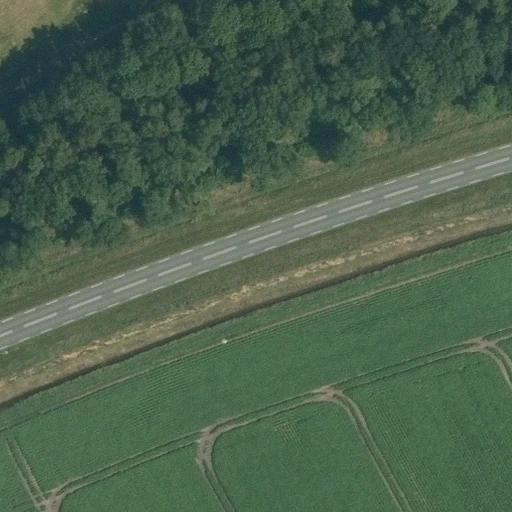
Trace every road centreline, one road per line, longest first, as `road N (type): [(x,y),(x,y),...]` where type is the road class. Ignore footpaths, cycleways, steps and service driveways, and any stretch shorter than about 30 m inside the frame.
road 1 (track): [(511,3),(326,58),(0,184)]
road 2 (primary): [(0,338),(201,260),(511,160)]
road 3 (track): [(0,110),(192,16)]
